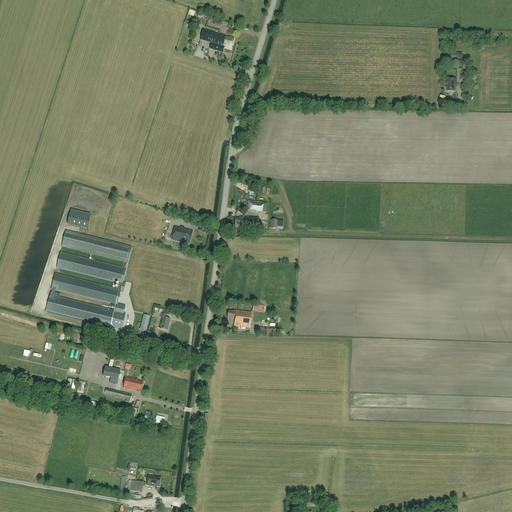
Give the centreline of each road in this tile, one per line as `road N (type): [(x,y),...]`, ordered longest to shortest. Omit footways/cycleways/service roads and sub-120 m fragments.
road 1 (tertiary): [(182,511),(232,139),(274,0)]
road 2 (track): [(231,150),(245,145),(263,103),(460,106),(460,86)]
